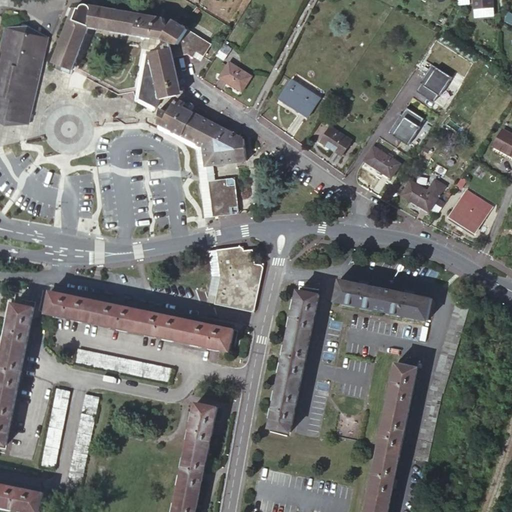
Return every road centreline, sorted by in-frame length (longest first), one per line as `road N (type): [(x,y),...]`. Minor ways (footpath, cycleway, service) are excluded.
road 1 (residential): [(279,227),(223,511)]
road 2 (residential): [(185,63),(194,89),(364,201),(365,230)]
road 3 (tertiary): [(49,247),(103,249),(279,227)]
road 4 (tertiary): [(365,230),(424,245),(511,292)]
